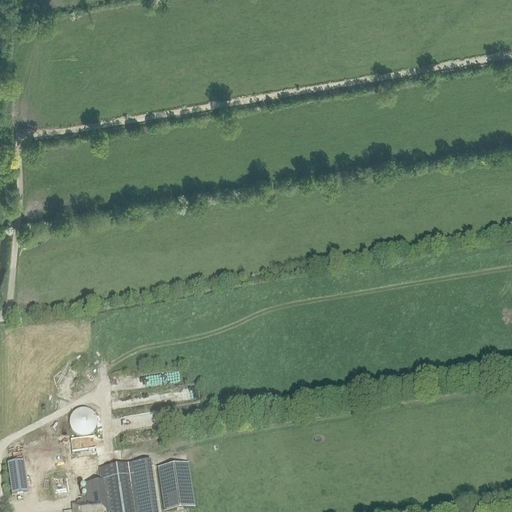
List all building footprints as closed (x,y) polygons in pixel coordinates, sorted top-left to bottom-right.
[(88,411),(82,411),(79,411),(75,413),(73,415),(71,418),(70,421),(69,424),(69,428),(70,431),(72,434),(75,436),(78,438),(81,439),(85,439),(88,438),(91,436),(94,433),(96,430),(97,427),(97,422),(96,419),(94,415),(91,413),(88,411)] [(95,469),(93,449),(70,451),(73,471),(95,469)] [(7,463),(12,495),(28,493),(23,461),(7,463)] [(79,499),(80,504),(72,505),(73,511),(69,511),(153,511),(146,462),(99,469),(101,482),(85,484),(87,498),(79,499)] [(187,464),(158,468),(164,511),(193,507),(187,464)]
